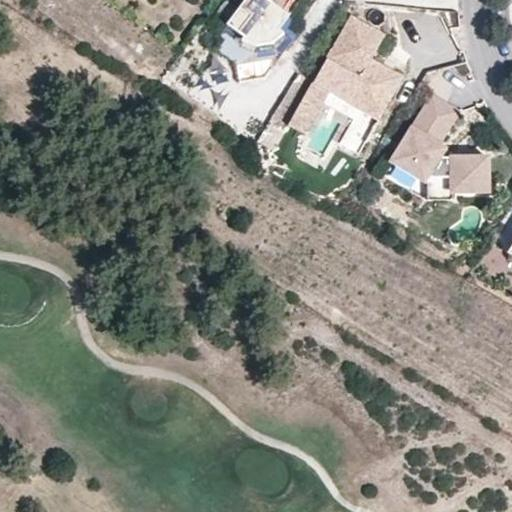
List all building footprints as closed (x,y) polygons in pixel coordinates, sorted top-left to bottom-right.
[(279,24),(292,7),(290,0),(247,0),(244,5),(240,2),(212,40),(236,58),(281,51),(293,34),(279,24)] [(377,120),(402,77),(370,59),(384,35),(350,16),(312,83),(326,91),(377,120)] [(308,123),(326,91),(312,83),(294,115),(308,123)] [(438,144),(458,110),(431,94),(415,119),(389,161),(417,178),(423,178),(448,178),(448,192),(486,192),(486,157),(459,157),(441,157),(432,151),(438,144)] [(459,157),(438,144),(432,151),(441,157),(459,157)] [(448,192),(448,178),(423,178),(424,199),(448,200),(448,192)]
